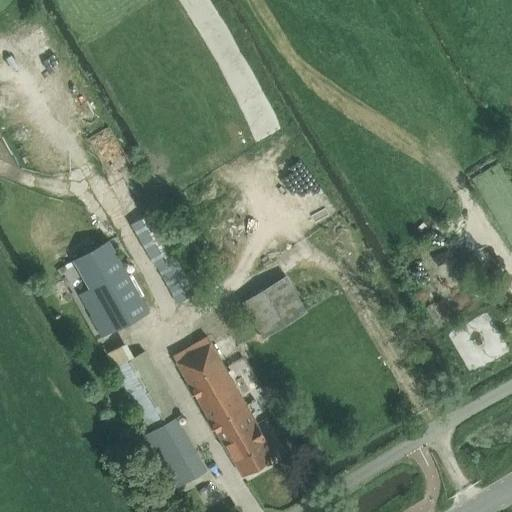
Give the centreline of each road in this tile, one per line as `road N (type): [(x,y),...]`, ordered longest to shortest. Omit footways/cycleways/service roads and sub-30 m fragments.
road 1 (track): [(162,332),(288,257),(344,278),(478,511)]
road 2 (track): [(0,166),(85,192),(124,231),(163,305),(161,358)]
road 3 (unclassified): [(295,511),(511,385)]
road 4 (track): [(447,171),(511,273)]
